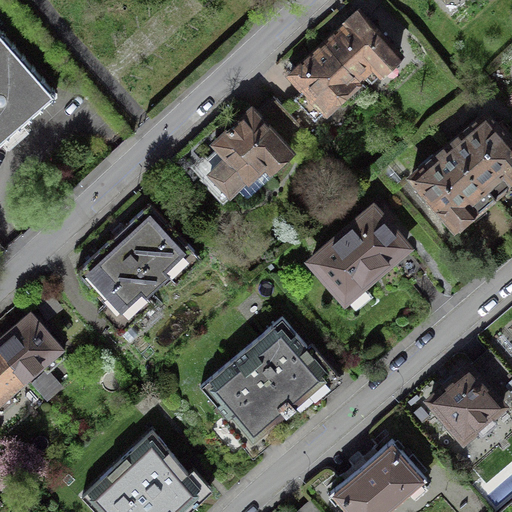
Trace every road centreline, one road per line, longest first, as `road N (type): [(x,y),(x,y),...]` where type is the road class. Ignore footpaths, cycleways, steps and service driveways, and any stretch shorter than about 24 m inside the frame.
road 1 (residential): [(0,285),(310,0)]
road 2 (residential): [(236,511),(511,276)]
